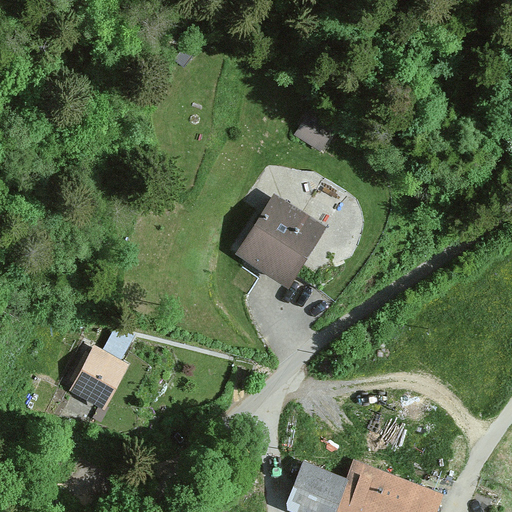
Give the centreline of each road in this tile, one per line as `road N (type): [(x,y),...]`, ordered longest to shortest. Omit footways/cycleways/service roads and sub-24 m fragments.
road 1 (unclassified): [(511,207),(313,349),(141,511)]
road 2 (track): [(484,446),(424,382),(284,377)]
